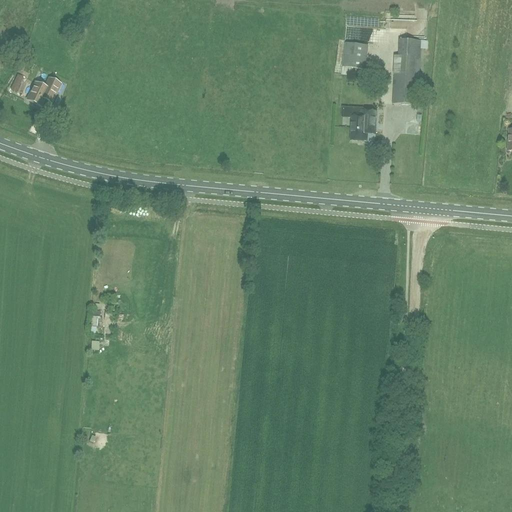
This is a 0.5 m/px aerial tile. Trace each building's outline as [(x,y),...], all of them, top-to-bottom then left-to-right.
[(392,20),(392,28),(428,29),(428,21),(392,20)] [(386,28),(377,30),(378,37),(388,35),(386,28)] [(368,45),(345,42),(342,73),(352,74),(353,67),(365,69),(368,45)] [(393,104),(418,105),(421,50),(427,50),(427,43),(400,42),(399,58),(395,58),(393,104)] [(68,67),(72,59),(55,49),(51,57),(68,67)] [(50,78),(52,72),(41,68),(39,74),(50,78)] [(27,79),(17,74),(9,91),(19,95),(27,79)] [(51,104),(61,85),(49,79),(45,88),(35,84),(27,101),(41,108),(44,100),(51,104)] [(375,135),(376,125),(376,113),(362,112),(362,118),(353,118),(351,141),(357,142),(359,144),(363,144),(364,142),(366,142),(367,134),(375,135)] [(97,328),(98,328),(99,318),(92,318),(91,333),(97,334),(97,328)] [(102,354),(102,342),(93,343),(94,354),(102,354)]
